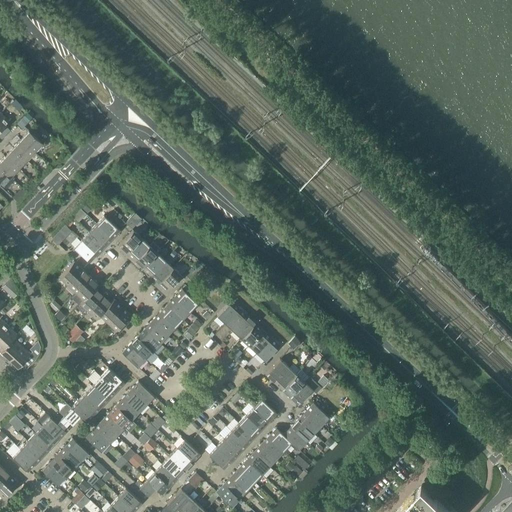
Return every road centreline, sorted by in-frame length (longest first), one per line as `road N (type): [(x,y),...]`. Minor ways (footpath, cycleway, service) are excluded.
road 1 (unclassified): [(511,278),(217,0)]
road 2 (tertiary): [(451,410),(243,220)]
road 3 (residential): [(341,511),(416,437),(437,460),(390,511)]
road 4 (tertiary): [(243,220),(130,114)]
road 5 (tertiary): [(130,114),(115,90),(24,10)]
road 6 (tertiary): [(24,10),(114,120)]
road 7 (unclassified): [(114,120),(20,221)]
road 8 (unclassified): [(16,252),(103,157)]
road 9 (residential): [(105,263),(154,307),(113,351)]
road 10 (tertiary): [(145,149),(184,186),(243,220)]
